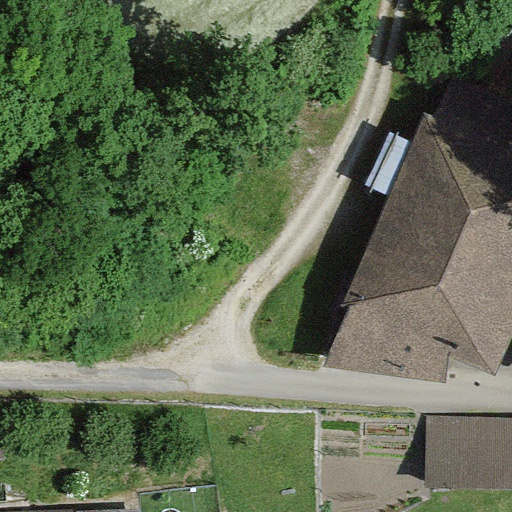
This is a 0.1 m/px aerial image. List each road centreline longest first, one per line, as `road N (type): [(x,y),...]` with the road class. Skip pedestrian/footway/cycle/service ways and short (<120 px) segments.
road 1 (track): [(0,383),(324,398)]
road 2 (unclassified): [(324,398),(511,401)]
